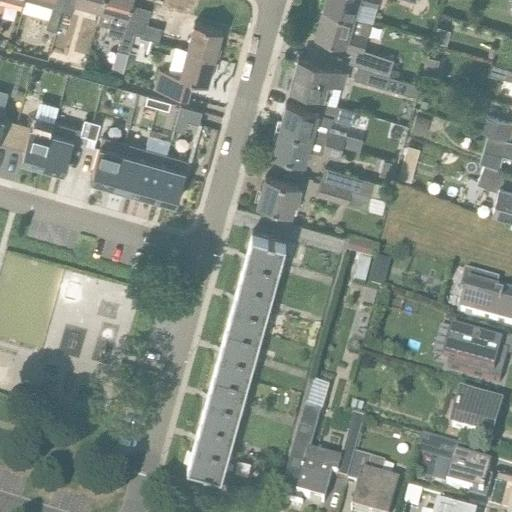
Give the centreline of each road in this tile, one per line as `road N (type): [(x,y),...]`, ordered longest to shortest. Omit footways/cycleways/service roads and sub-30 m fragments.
road 1 (residential): [(201,257),(276,0)]
road 2 (residential): [(130,511),(201,257)]
road 3 (residential): [(201,257),(0,200)]
